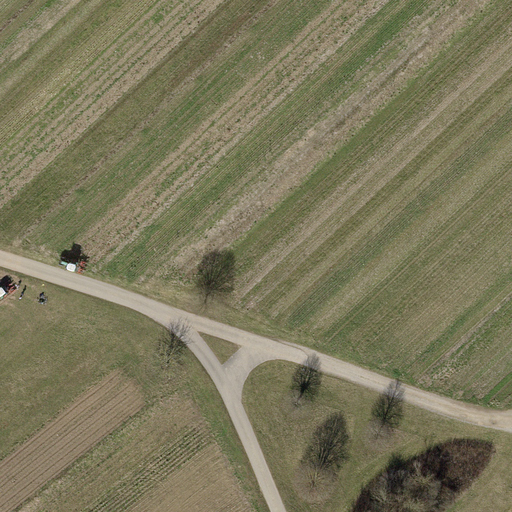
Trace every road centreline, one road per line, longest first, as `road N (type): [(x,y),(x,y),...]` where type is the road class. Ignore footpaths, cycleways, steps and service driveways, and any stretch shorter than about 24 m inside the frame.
road 1 (track): [(176,316),(511,422)]
road 2 (track): [(176,316),(225,381),(280,511)]
road 3 (track): [(0,256),(176,316)]
